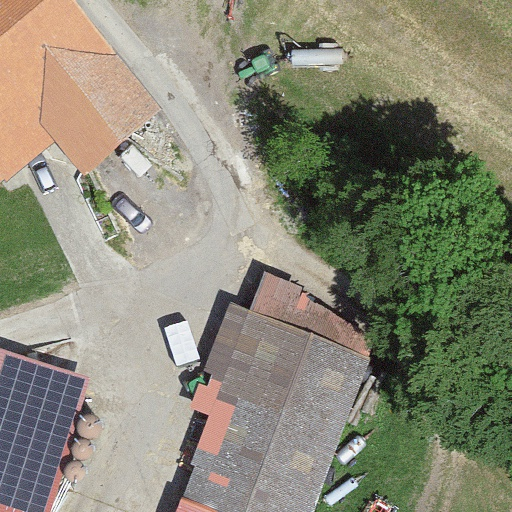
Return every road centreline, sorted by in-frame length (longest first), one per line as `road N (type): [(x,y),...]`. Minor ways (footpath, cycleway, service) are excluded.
road 1 (track): [(226,202),(511,437)]
road 2 (track): [(160,511),(223,248),(226,202)]
road 3 (track): [(226,202),(209,155),(87,0)]
